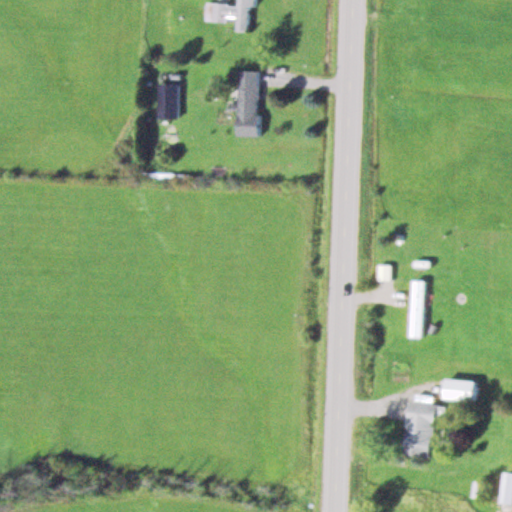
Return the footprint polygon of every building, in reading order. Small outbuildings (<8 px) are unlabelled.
[(206,20),(228,21),(228,16),(237,16),(236,30),(248,31),(250,5),(254,5),(254,0),(238,0),(239,3),(207,1),(206,20)] [(258,134),(259,69),(239,69),(239,134),(258,134)] [(158,117),(178,117),(178,81),(158,81),(158,117)] [(422,334),(423,278),(412,278),(411,334),(422,334)] [(477,379),(446,376),(444,396),(475,399),(477,379)] [(437,401),(409,398),(403,453),(431,456),(437,401)] [(502,502),(511,503),(511,471),(505,470),(502,502)]
